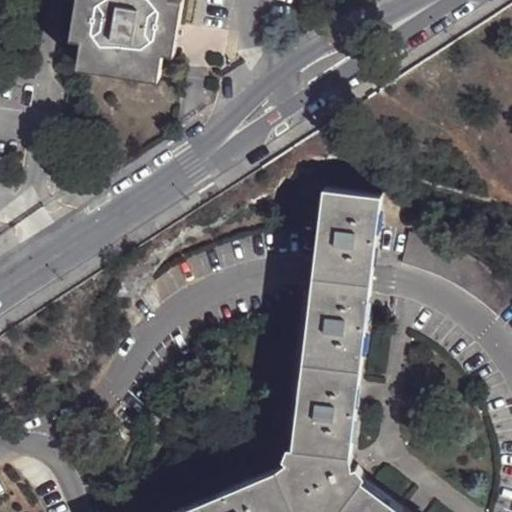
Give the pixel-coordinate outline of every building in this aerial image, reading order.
[(85,0),(79,39),(88,42),(85,69),(166,82),(171,55),(183,57),(192,1),(183,0),(85,0)] [(326,187),(318,251),(375,258),(383,193),(326,187)] [(496,316),(511,299),(511,287),(494,273),(467,256),(439,242),(409,233),(401,264),(420,269),(447,281),(473,297),(496,316)] [(375,258),(318,251),(316,273),(313,292),(371,300),(373,279),(375,258)] [(351,452),(371,300),(313,292),(294,445),(351,452)] [(353,463),(351,452),(294,445),(293,449),(288,458),(281,465),(298,511),(337,511),(365,478),(358,472),(353,463)] [(298,511),(281,465),(172,511),(298,511)] [(411,511),(365,478),(337,511),(411,511)]
